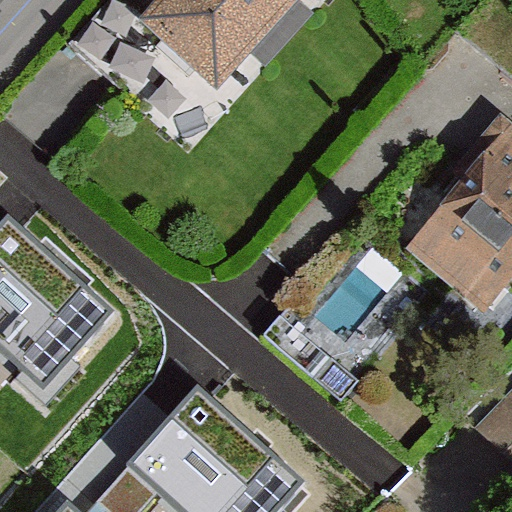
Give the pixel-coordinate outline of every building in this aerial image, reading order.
[(180,0),(156,28),(125,0),(112,0),(73,46),(96,68),(174,135),(296,0),(180,0)] [(511,291),(511,137),(504,131),(453,193),(466,203),(419,261),(489,319),(511,291)] [(13,228),(0,242),(0,346),(50,390),(115,317),(13,228)] [(199,392),(134,465),(161,489),(187,511),(273,511),(301,481),(199,392)] [(511,395),(479,430),(501,451),(511,461),(511,395)] [(141,511),(161,489),(134,465),(91,511),(141,511)]
